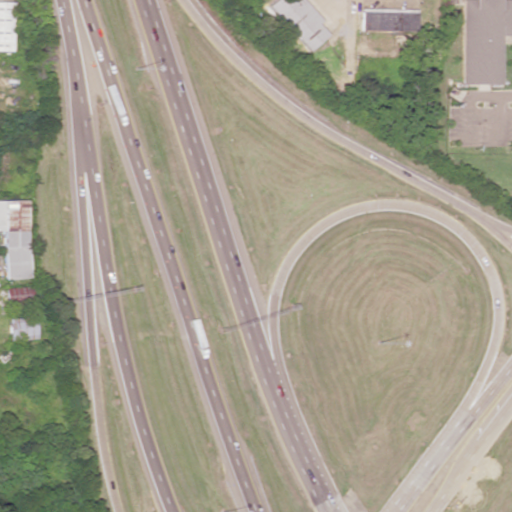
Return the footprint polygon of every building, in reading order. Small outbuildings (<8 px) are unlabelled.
[(272,0),(266,6),(308,52),(326,35),(317,24),(321,21),(301,0),(272,0)] [(511,0),(511,35),(498,35),(497,84),(460,84),(460,0),(511,0)] [(11,2),(0,2),(0,51),(10,52),(11,2)] [(413,31),(414,12),(359,11),(359,30),(413,31)] [(23,200),(0,200),(0,229),(1,230),(2,279),(25,279),(23,200)] [(4,287),(4,306),(27,307),(28,288),(4,287)] [(33,339),(32,317),(5,318),(6,340),(33,339)]
